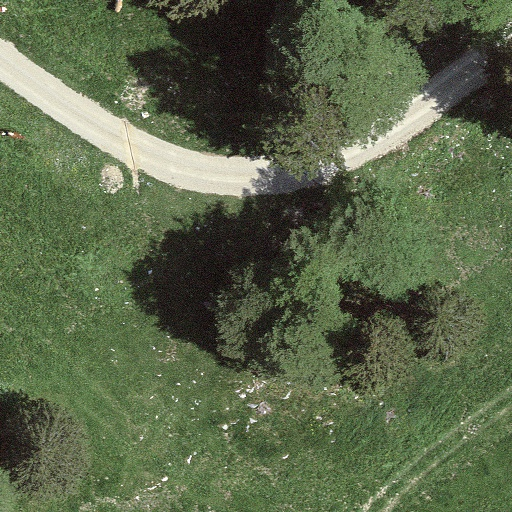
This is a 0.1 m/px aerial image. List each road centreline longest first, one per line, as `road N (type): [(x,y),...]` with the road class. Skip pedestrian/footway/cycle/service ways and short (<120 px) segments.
road 1 (track): [(0,58),(122,145),(184,169),(240,177),(277,174),(363,144),(413,115),(511,32)]
road 2 (track): [(390,511),(511,416)]
